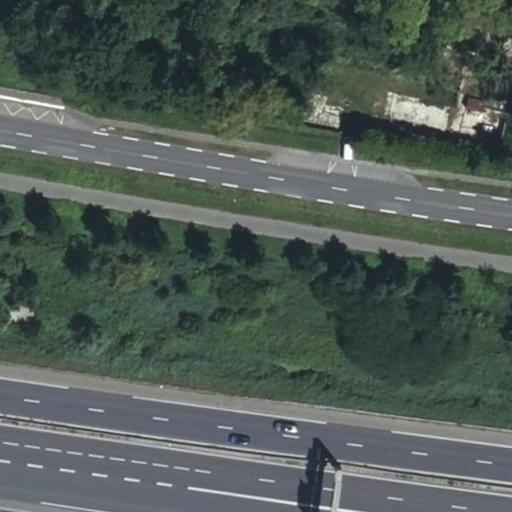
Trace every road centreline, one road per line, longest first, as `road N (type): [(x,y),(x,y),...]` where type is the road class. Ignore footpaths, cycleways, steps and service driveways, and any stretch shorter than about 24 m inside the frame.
road 1 (secondary): [(0,134),(243,179),(511,213)]
road 2 (motorway): [(511,466),(0,397)]
road 3 (motorway): [(0,442),(481,511)]
road 4 (motorway): [(0,475),(233,511)]
